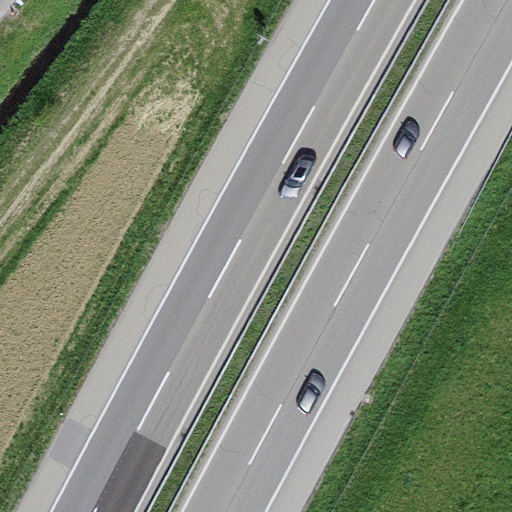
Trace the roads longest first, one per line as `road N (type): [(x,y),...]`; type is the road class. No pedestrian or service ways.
road 1 (motorway): [(223,511),(504,0)]
road 2 (motorway): [(374,0),(94,511)]
road 3 (track): [(171,0),(0,230)]
